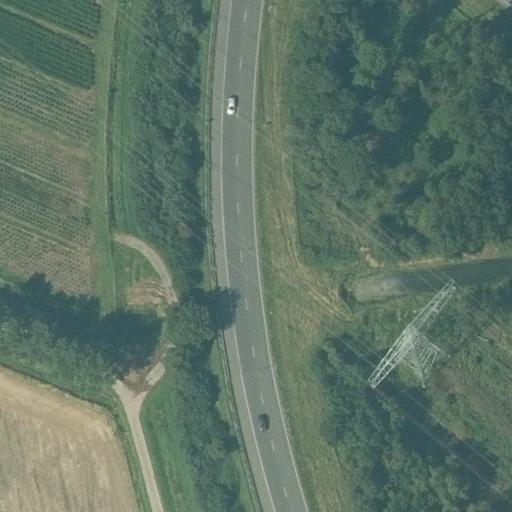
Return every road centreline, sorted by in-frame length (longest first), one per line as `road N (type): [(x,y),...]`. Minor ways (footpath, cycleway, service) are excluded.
road 1 (motorway): [(247,0),(237,103),(240,241),(260,390),(291,511)]
road 2 (unclassified): [(157,511),(132,402),(105,371),(0,326)]
